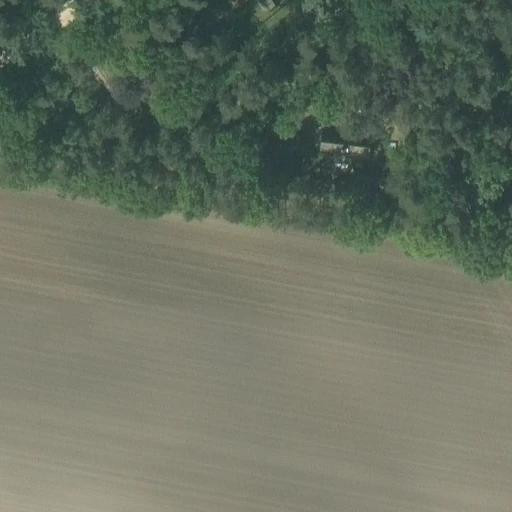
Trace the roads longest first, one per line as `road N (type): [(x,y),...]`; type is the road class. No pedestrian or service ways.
road 1 (track): [(108,0),(0,71)]
road 2 (unknown): [(397,0),(421,22),(464,27),(511,16)]
